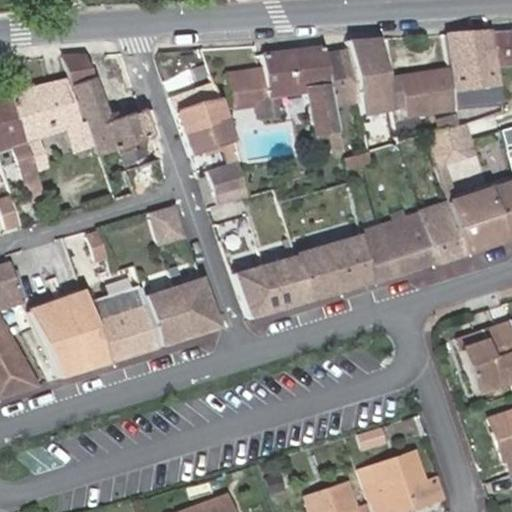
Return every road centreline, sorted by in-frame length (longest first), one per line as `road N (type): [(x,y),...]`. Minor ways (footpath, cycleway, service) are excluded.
road 1 (secondary): [(129,24),(511,2)]
road 2 (tertiary): [(239,357),(0,426)]
road 3 (residential): [(463,511),(405,307)]
road 4 (residential): [(0,245),(184,188)]
road 5 (residential): [(239,357),(184,188)]
road 6 (tertiary): [(405,307),(239,357)]
road 7 (residential): [(184,188),(129,24)]
road 8 (secondary): [(0,33),(129,24)]
